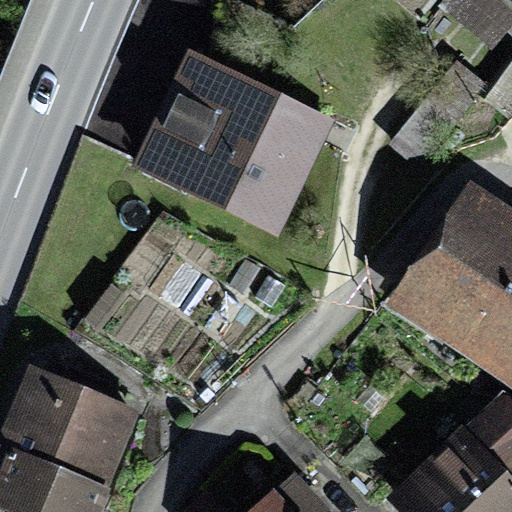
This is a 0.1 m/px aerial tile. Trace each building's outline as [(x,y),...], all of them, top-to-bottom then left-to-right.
[(511,17),(491,0),(447,0),(485,31),(493,22),(505,32),(511,23),(511,17)] [(289,111),(193,68),(144,175),(185,194),(190,184),(275,223),(313,139),(282,125),(289,111)] [(473,100),(446,78),(401,133),(428,154),(473,100)] [(511,244),(464,212),(402,305),(438,329),(444,346),(511,390),(511,244)] [(63,384),(37,373),(2,454),(10,457),(8,461),(12,463),(0,491),(0,507),(11,511),(92,511),(105,483),(100,481),(129,412),(102,401),(105,396),(65,379),(63,384)] [(511,511),(511,490),(465,443),(401,506),(407,511),(511,511)] [(325,511),(326,511),(293,477),(256,511),(325,511)]
